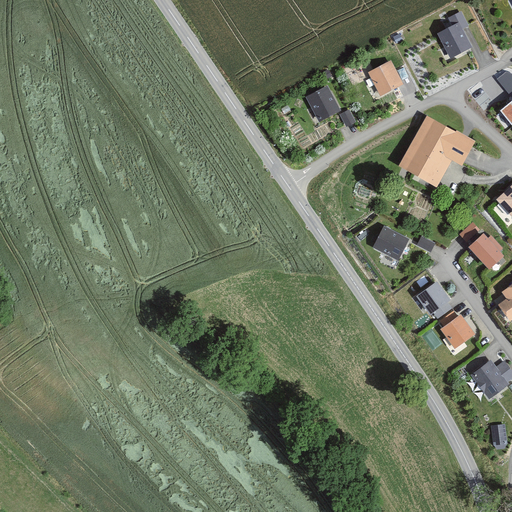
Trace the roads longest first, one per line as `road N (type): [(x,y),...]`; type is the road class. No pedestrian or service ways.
road 1 (secondary): [(291,186),(436,403),(490,511)]
road 2 (secondary): [(164,0),(291,186)]
road 3 (residential): [(291,186),(445,95)]
